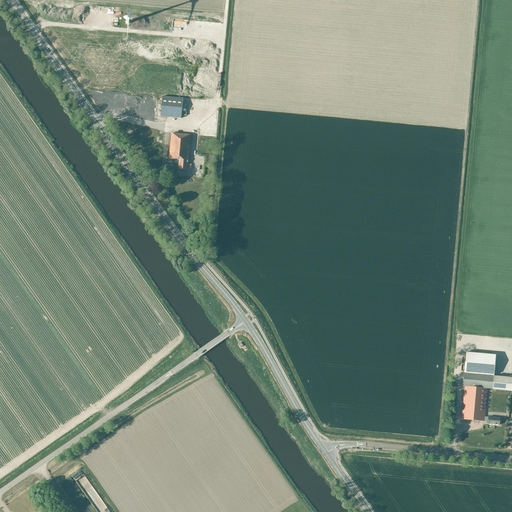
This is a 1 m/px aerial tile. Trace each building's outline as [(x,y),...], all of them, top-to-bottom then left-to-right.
[(161,116),(181,118),(183,98),(163,96),(161,116)] [(189,164),(189,163),(191,134),(171,133),(169,158),(180,159),(179,169),(187,169),(191,170),(192,164),(189,164)] [(486,355),(466,353),(464,373),(484,375),(486,355)] [(464,373),(463,386),(465,386),(462,419),(485,421),(485,420),(489,421),(489,423),(500,425),(501,418),(486,416),(488,388),(494,389),(511,390),(511,377),(484,375),(464,373)] [(73,473),(74,475),(71,477),(75,484),(84,480),(79,470),(73,473)]
